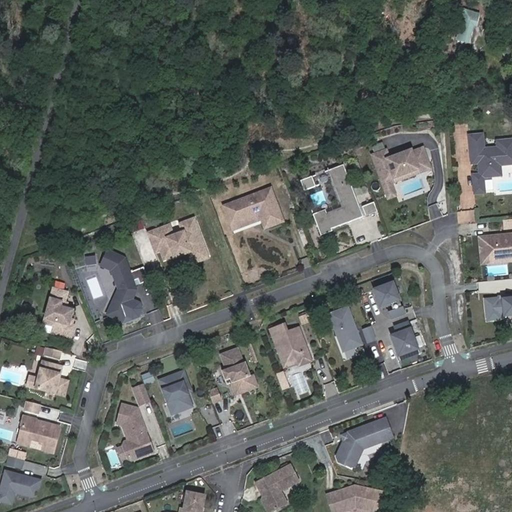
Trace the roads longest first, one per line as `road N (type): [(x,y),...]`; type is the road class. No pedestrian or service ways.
road 1 (residential): [(97,505),(79,457),(105,364),(118,355),(405,250),(436,269),(441,324),(457,370)]
road 2 (residential): [(97,505),(457,370)]
road 3 (residential): [(225,511),(231,478),(325,438)]
